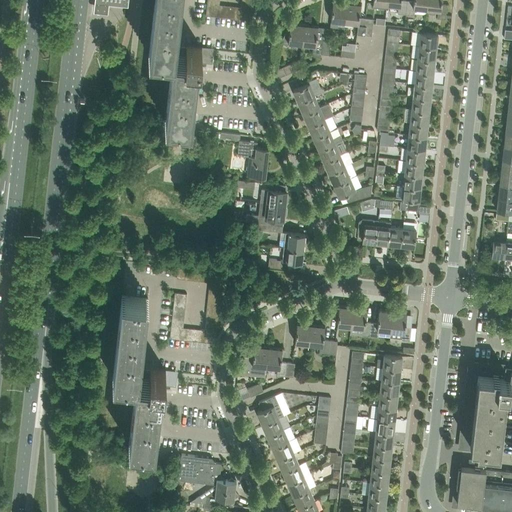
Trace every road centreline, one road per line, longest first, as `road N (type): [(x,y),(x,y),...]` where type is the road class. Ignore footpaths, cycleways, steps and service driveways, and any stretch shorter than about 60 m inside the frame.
road 1 (residential): [(346,284),(257,69),(262,21),(291,0)]
road 2 (residential): [(273,511),(229,408),(226,346),(243,324),(268,311),(346,284)]
road 3 (primary): [(41,306),(77,0)]
road 4 (tertiary): [(449,297),(483,0)]
road 5 (tertiary): [(436,511),(426,490),(449,297)]
road 6 (primary): [(18,511),(41,306)]
road 7 (primary): [(49,511),(41,306)]
road 8 (primary): [(19,153),(0,324)]
road 9 (primary): [(36,0),(19,153)]
